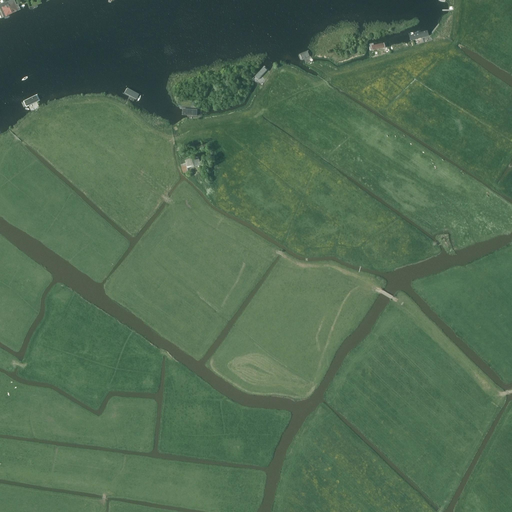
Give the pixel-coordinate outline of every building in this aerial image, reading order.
[(18,11),(14,2),(8,5),(12,14),(18,11)] [(12,14),(8,5),(1,8),(5,16),(12,14)] [(429,35),(428,29),(409,34),(410,40),(429,35)] [(308,50),(299,54),(301,59),(310,55),(308,50)] [(264,65),(254,75),(258,79),(268,69),(264,65)] [(124,93),(136,99),(139,93),(127,88),(124,93)] [(36,94),(23,101),(26,107),(39,100),(36,94)] [(183,174),(183,173),(188,172),(189,177),(201,174),(199,166),(201,165),(198,156),(185,161),(185,163),(180,165),(183,174)]
